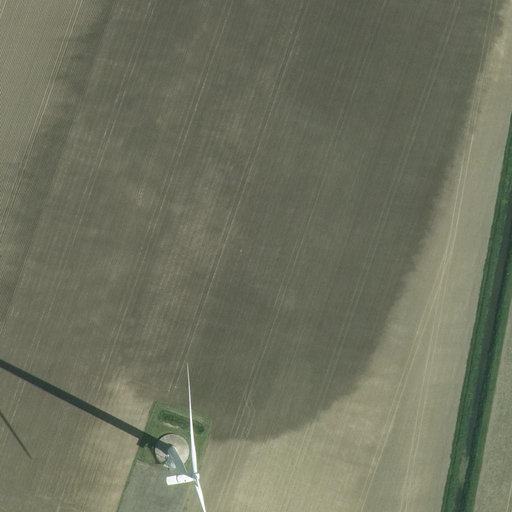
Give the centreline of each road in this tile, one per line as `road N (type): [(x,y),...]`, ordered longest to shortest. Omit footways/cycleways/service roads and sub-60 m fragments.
road 1 (track): [(443,511),(511,125)]
road 2 (track): [(468,511),(511,266)]
